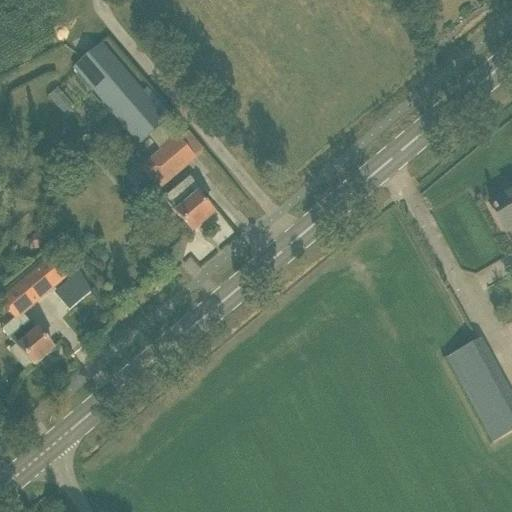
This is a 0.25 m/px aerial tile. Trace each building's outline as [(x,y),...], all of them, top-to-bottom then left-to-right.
[(101,46),(86,59),(74,68),(138,146),(166,121),(101,46)] [(194,160),(176,138),(150,158),(152,160),(141,169),(155,186),(168,176),(170,179),(194,160)] [(164,199),(192,233),(213,215),(198,197),(202,193),(189,178),(164,199)] [(511,186),(511,187),(511,191),(490,204),(493,209),(492,210),(505,233),(511,228),(511,186)] [(0,302),(15,321),(23,315),(69,277),(54,258),(0,301),(0,302)] [(71,310),(94,290),(78,272),(55,292),(71,310)] [(53,350),(29,323),(9,340),(33,367),(53,350)] [(511,431),(511,400),(480,341),(446,359),(492,443),(511,431)]
